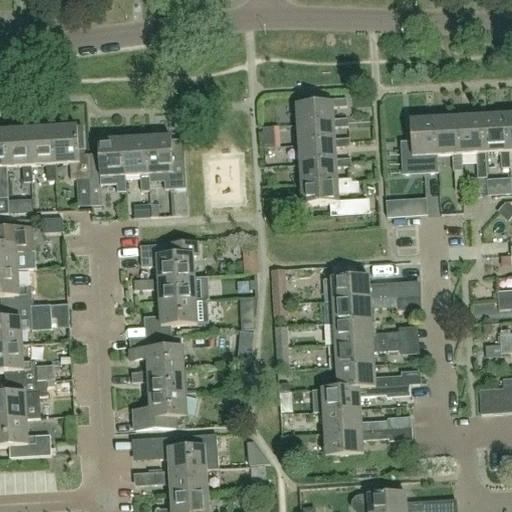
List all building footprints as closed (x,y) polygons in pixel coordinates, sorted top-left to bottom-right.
[(333,106),(298,108),(299,128),(336,126),(336,123),(335,111),(348,110),(347,102),(333,103),(333,106)] [(510,155),(508,118),(484,119),(486,156),(501,155),(502,170),(511,170),(510,155)] [(484,119),(460,120),(462,158),(477,157),(479,181),(487,180),(485,156),(486,156),(484,119)] [(462,158),(460,120),(436,122),(438,159),(439,159),(454,158),(455,174),(456,194),(464,194),(463,173),(462,158)] [(336,126),(299,128),(300,148),(338,146),(337,143),(338,143),(337,131),(349,130),(348,122),(336,123),(336,126)] [(439,176),(438,159),(439,159),(438,159),(436,122),(412,123),(413,145),(402,146),(403,177),(405,177),(405,173),(428,172),(429,176),(439,176)] [(86,128),(55,130),(57,168),(72,167),(73,182),(92,181),(91,157),(87,158),(86,128)] [(55,130),(31,131),(34,169),(49,169),(49,184),(58,183),(57,168),(55,130)] [(31,131),(7,133),(9,170),(25,169),(25,185),(26,194),(33,193),(35,193),(35,184),(34,169),(31,131)] [(0,216),(9,216),(8,186),(10,186),(9,170),(7,133),(0,133),(0,216)] [(174,140),(150,141),(152,178),(166,177),(167,193),(174,193),(175,219),(188,218),(187,192),(185,165),(184,143),(174,144),(174,140)] [(152,178),(150,141),(125,143),(127,180),(143,179),(144,195),(153,195),(152,178)] [(338,146),(300,148),(302,168),(339,165),(339,162),(338,151),(350,150),(350,142),(338,143),(337,143),(338,146)] [(101,157),(91,157),(92,181),(101,181),(101,188),(119,188),(119,196),(128,196),(127,180),(125,143),(101,144),(101,157)] [(339,165),(302,168),(303,187),(340,185),(340,183),(340,171),(351,170),(351,161),(339,162),(339,165)] [(340,185),(303,187),(304,208),(339,205),(339,197),(359,196),(359,193),(358,185),(352,185),(352,182),(340,183),(340,185)] [(511,191),(511,182),(495,183),(496,199),(511,197),(511,191)] [(33,202),(17,203),(18,216),(34,215),(33,202)] [(403,204),(404,220),(428,218),(427,202),(403,204)] [(349,217),(369,216),(368,204),(349,205),(349,217)] [(499,214),(506,220),(511,212),(511,211),(506,206),(499,214)] [(134,208),(135,221),(151,220),(150,207),(134,208)] [(37,255),(35,235),(35,230),(0,232),(0,274),(18,274),(38,273),(37,255)] [(259,277),(257,243),(246,243),(246,253),(243,253),(243,269),(247,269),(247,278),(245,278),(245,293),(249,293),(249,298),(258,298),(257,278),(259,277)] [(159,283),(196,281),(194,260),(200,260),(200,246),(142,250),(143,271),(158,270),(159,283)] [(275,308),(287,307),(285,273),(273,274),(275,308)] [(18,274),(0,274),(0,300),(2,300),(3,312),(33,311),(31,290),(19,291),(18,274)] [(210,304),(208,280),(196,281),(159,283),(136,285),(136,294),(159,293),(160,307),(170,306),(197,305),(208,304),(210,304)] [(372,290),(371,280),(324,283),(325,305),(349,304),(402,300),(401,288),(372,290)] [(511,293),(500,295),(501,304),(511,302),(511,293)] [(325,306),(324,306),(325,328),(331,327),(330,328),(348,327),(373,325),(372,311),(422,308),(421,299),(402,300),(349,304),(325,305),(325,306)] [(511,302),(501,304),(501,313),(511,312),(511,302)] [(209,326),(208,304),(197,305),(170,306),(160,307),(161,320),(145,321),(147,341),(172,339),(172,328),(209,326)] [(287,307),(275,308),(275,320),(288,319),(287,307)] [(33,311),(3,312),(4,324),(0,323),(0,349),(23,348),(22,333),(33,332),(33,335),(53,333),(52,323),(56,323),(57,332),(70,332),(69,309),(52,310),(33,311)] [(348,327),(330,328),(328,331),(329,346),(332,349),(343,348),(399,345),(398,336),(373,337),(373,325),(348,327)] [(139,338),(139,328),(120,329),(120,339),(139,338)] [(511,337),(503,338),(503,348),(511,347),(511,337)] [(172,339),(147,341),(131,342),(132,363),(148,362),(148,376),(184,374),(182,351),(182,339),(172,339)] [(288,339),(276,340),(276,352),(289,352),(288,339)] [(332,349),(329,349),(330,371),(338,371),(377,368),(376,356),(399,354),(399,345),(343,348),(332,349)] [(511,347),(503,348),(504,356),(511,355),(511,347)] [(23,348),(0,349),(0,375),(7,375),(8,387),(47,385),(55,384),(54,369),(36,370),(36,364),(24,365),(23,348)] [(500,349),(485,350),(486,361),(501,360),(500,349)] [(289,352),(276,352),(277,361),(289,361),(289,352)] [(378,381),(377,368),(338,371),(340,392),(403,389),(403,379),(378,381)] [(184,374),(148,376),(133,377),(134,387),(149,386),(150,399),(185,397),(184,374)] [(47,385),(8,387),(8,397),(0,397),(0,424),(27,423),(41,423),(40,400),(48,400),(47,385)] [(289,386),(279,387),(280,396),(290,395),(289,386)] [(340,392),(323,393),(313,394),(314,416),(325,415),(343,414),(362,413),(362,400),(388,399),(388,401),(411,399),(411,389),(403,389),(340,392)] [(504,392),(492,393),(494,417),(505,416),(504,392)] [(494,417),(492,393),(482,393),(483,417),(494,417)] [(185,397),(150,399),(151,413),(135,414),(136,435),(162,433),(179,433),(178,420),(187,420),(186,418),(194,419),(198,402),(185,399),(185,397)] [(343,414),(325,415),(326,437),(413,432),(413,421),(389,422),(389,424),(363,426),(362,413),(343,414)] [(27,423),(0,424),(0,450),(11,450),(11,461),(51,459),(56,459),(56,451),(51,452),(50,439),(28,441),(27,423)] [(413,432),(326,437),(327,460),(365,458),(364,444),(390,443),(391,445),(414,443),(413,432)] [(217,438),(178,441),(152,442),(153,464),(169,463),(170,476),(206,474),(206,473),(219,473),(217,438)] [(236,483),(237,470),(219,469),(219,482),(236,483)] [(206,474),(170,476),(154,477),(155,486),(170,485),(171,499),(207,496),(206,474)] [(208,511),(207,496),(171,499),(171,511),(208,511)] [(408,496),(369,498),(363,499),(358,500),(355,504),(354,508),(355,511),(459,511),(459,503),(408,506),(408,496)]
